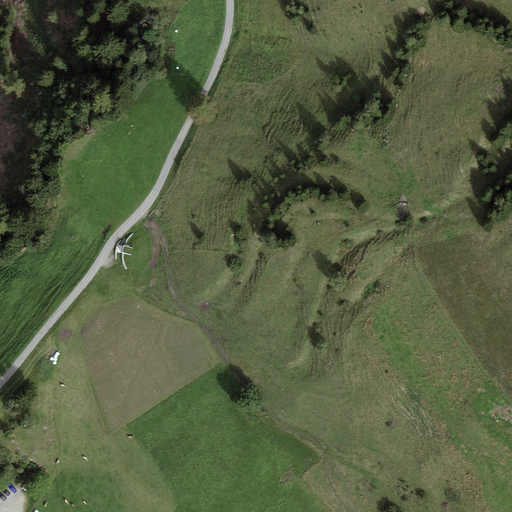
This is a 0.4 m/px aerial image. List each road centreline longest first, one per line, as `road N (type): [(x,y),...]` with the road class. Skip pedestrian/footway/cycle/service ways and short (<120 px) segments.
road 1 (unclassified): [(0,383),(166,175),(225,44),(232,0)]
road 2 (track): [(138,214),(157,227),(174,293),(271,415),(362,472),(403,511)]
